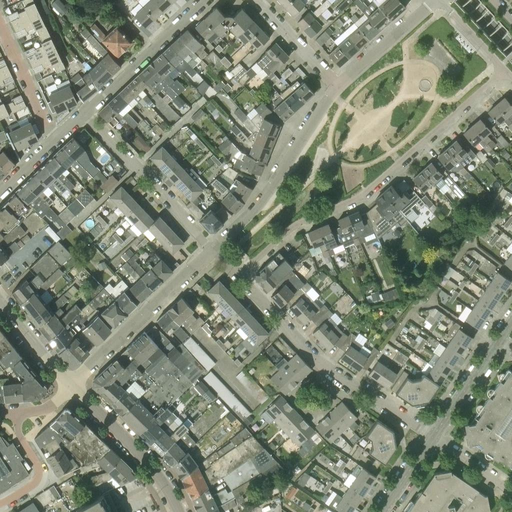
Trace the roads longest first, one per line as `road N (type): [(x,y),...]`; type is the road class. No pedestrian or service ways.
road 1 (residential): [(239,275),(293,226),(361,195),(504,70)]
road 2 (residential): [(432,437),(314,361),(239,275)]
road 3 (residential): [(213,250),(259,202),(338,87)]
road 4 (residential): [(69,385),(213,250)]
road 5 (residential): [(83,113),(213,250)]
road 6 (residential): [(178,511),(151,466),(69,385)]
road 7 (residential): [(83,113),(205,0)]
road 8 (residential): [(338,87),(437,0)]
road 9 (residential): [(54,143),(0,24)]
